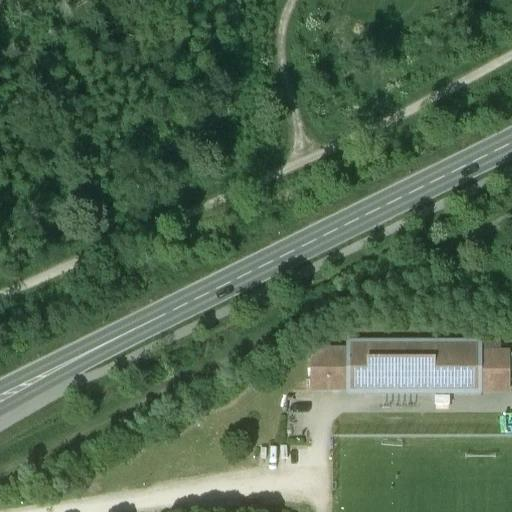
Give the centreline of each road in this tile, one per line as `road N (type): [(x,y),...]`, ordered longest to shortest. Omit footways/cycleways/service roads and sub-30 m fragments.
road 1 (secondary): [(0,399),(511,139)]
road 2 (unknown): [(0,477),(511,221)]
